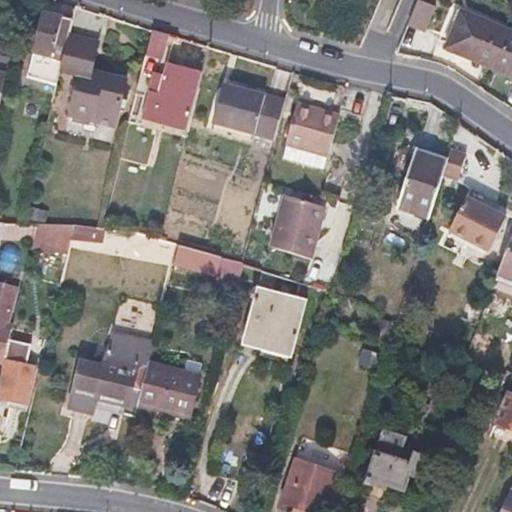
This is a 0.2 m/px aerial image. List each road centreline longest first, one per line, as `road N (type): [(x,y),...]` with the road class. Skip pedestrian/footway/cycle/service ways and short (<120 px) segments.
road 1 (residential): [(267,43),(416,77),(511,134)]
road 2 (residential): [(0,488),(160,511)]
road 3 (residential): [(126,0),(267,43)]
